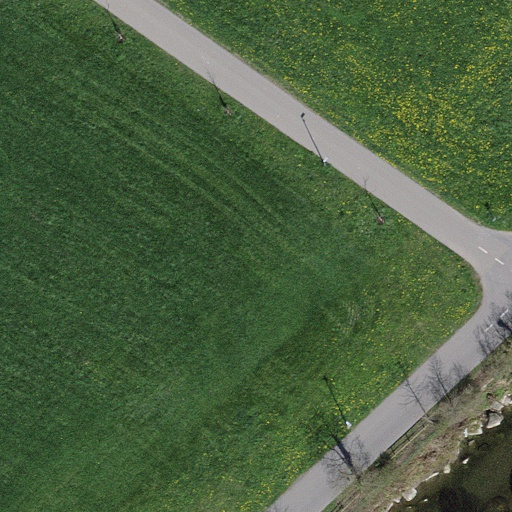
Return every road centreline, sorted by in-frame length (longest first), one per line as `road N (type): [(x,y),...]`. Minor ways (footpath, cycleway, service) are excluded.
road 1 (track): [(511,261),(140,0)]
road 2 (residential): [(511,301),(289,511)]
